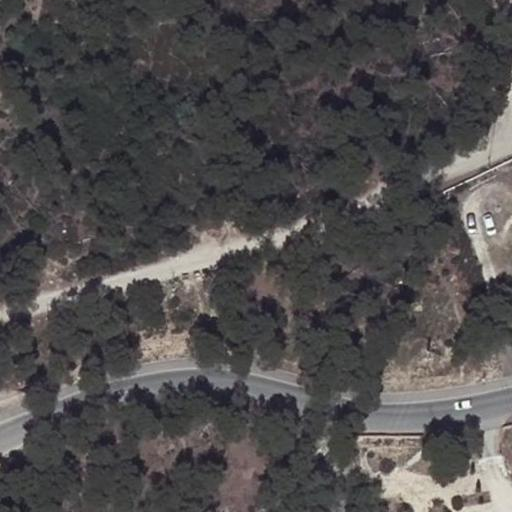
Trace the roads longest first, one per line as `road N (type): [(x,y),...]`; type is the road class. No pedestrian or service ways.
road 1 (unclassified): [(511,405),(376,418),(179,383),(106,397),(0,440)]
road 2 (unknown): [(326,408),(311,449),(280,494),(256,511)]
